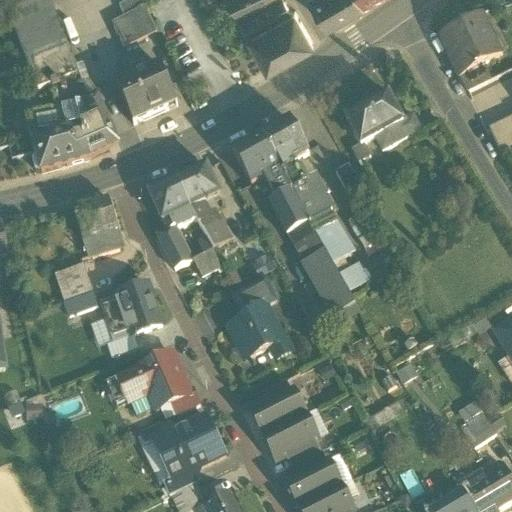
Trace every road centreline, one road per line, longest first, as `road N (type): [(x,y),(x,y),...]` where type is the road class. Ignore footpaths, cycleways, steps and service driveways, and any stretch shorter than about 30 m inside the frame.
road 1 (residential): [(118,175),(157,273),(277,511)]
road 2 (secondary): [(118,175),(330,60)]
road 3 (residential): [(400,16),(465,143),(511,212)]
road 4 (secondary): [(0,205),(118,175)]
